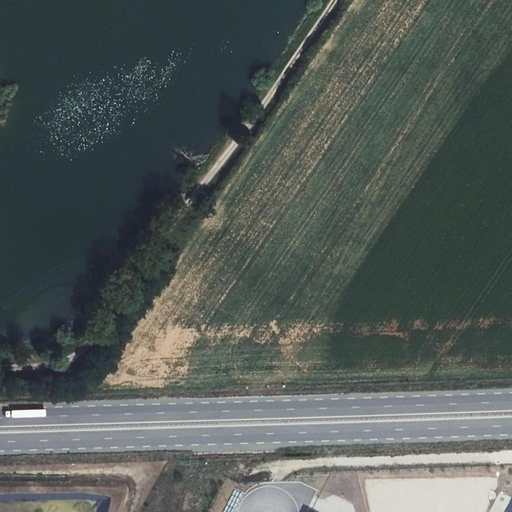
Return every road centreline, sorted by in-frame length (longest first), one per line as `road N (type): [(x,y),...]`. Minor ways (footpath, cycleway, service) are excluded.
road 1 (track): [(0,367),(77,357),(337,0)]
road 2 (trunk): [(511,399),(0,417)]
road 3 (trunk): [(0,442),(511,425)]
road 4 (track): [(511,454),(278,462),(230,478)]
